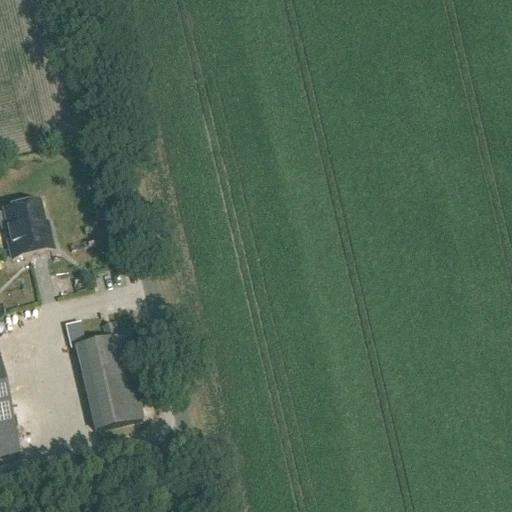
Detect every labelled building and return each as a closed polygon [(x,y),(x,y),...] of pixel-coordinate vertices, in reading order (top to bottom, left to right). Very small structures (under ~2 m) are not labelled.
[(45,234),(38,206),(4,214),(10,242),(8,243),(12,262),(52,253),(48,233),(45,234)] [(115,274),(116,287),(128,286),(127,273),(115,274)] [(80,326),(65,329),(70,352),(75,351),(85,349),(80,326)] [(94,435),(142,424),(122,340),(85,349),(75,351),(94,435)] [(0,456),(17,453),(0,379),(0,456)]
